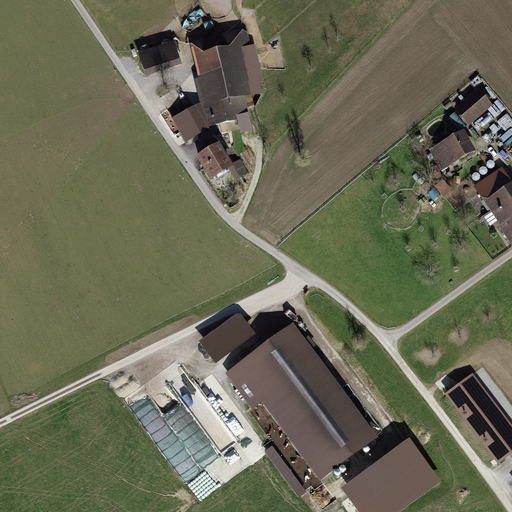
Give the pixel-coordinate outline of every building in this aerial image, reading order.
[(224,41),(195,48),(209,106),(201,108),(206,126),(219,123),(222,134),(242,129),(241,125),(249,123),(247,116),(242,117),(224,41)] [(168,49),(143,58),(147,72),(173,63),(168,49)] [(479,93),(458,110),(468,123),(489,105),(479,93)] [(175,120),(180,128),(190,122),(198,136),(207,131),(206,126),(201,108),(200,105),(175,120)] [(506,130),(511,125),(511,118),(508,113),(499,120),(506,130)] [(180,128),(188,142),(198,136),(190,122),(180,128)] [(461,134),(440,147),(450,164),(471,152),(461,134)] [(218,148),(200,159),(212,178),(230,167),(218,148)] [(511,186),(503,173),(478,190),(502,225),(511,218),(511,186)] [(511,218),(502,225),(511,240),(511,218)] [(293,328),(228,375),(252,407),(261,400),(319,478),(374,438),(309,350),(314,346),(309,339),(304,342),(293,328)] [(511,427),(472,376),(447,395),(499,463),(511,452),(511,427)]
